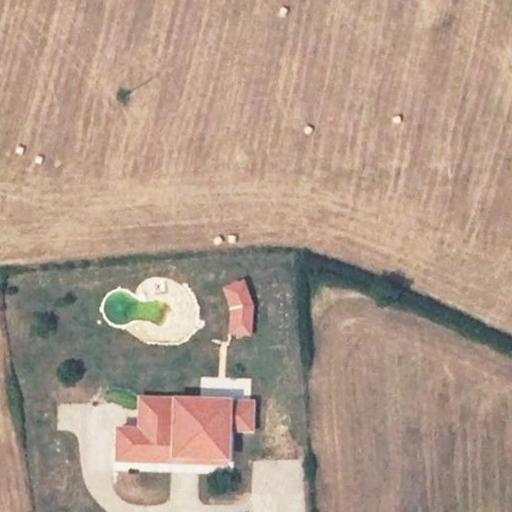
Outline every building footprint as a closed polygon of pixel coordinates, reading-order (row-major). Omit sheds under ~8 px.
[(241,284),(224,290),(231,309),(249,307),(241,284)] [(249,307),(231,309),(230,333),(248,334),(249,307)] [(171,412),(171,401),(138,400),(138,411),(171,412)] [(137,431),(115,430),(114,460),(171,462),(171,457),(199,458),(198,463),(224,464),(224,430),(224,429),(200,428),(201,402),(171,401),(171,412),(138,411),(137,431)] [(225,403),(207,402),(207,410),(225,411),(225,403)] [(250,403),(225,403),(225,411),(224,429),(224,430),(249,431),(250,403)]
